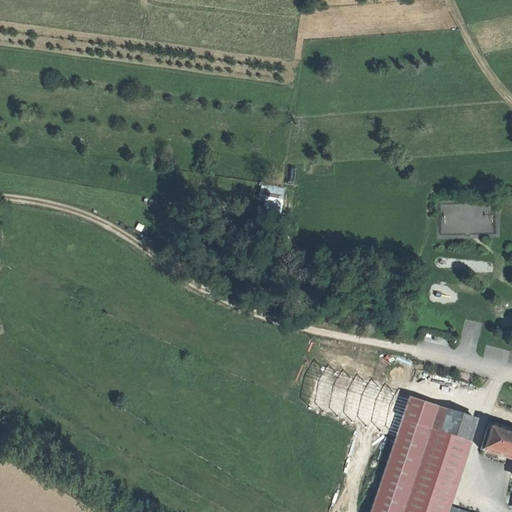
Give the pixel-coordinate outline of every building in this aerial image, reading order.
[(260,185),(259,200),(264,201),(263,214),(281,216),(284,188),(260,185)] [(446,233),(492,233),(492,204),(446,204),(446,233)] [(448,410),(408,397),(369,511),(403,511),(431,429),(441,432),(448,410)] [(476,419),(448,410),(441,432),(469,441),(476,419)] [(511,431),(489,424),(481,449),(497,454),(511,459),(511,431)] [(441,432),(431,429),(403,511),(445,511),(469,441),(441,432)]
